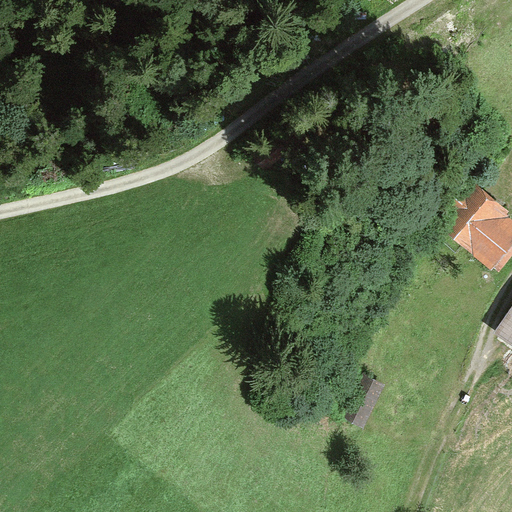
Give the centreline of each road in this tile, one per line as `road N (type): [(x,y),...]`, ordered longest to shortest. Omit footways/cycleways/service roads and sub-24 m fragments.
road 1 (track): [(427,0),(229,141),(167,174),(0,216)]
road 2 (track): [(511,285),(412,511)]
